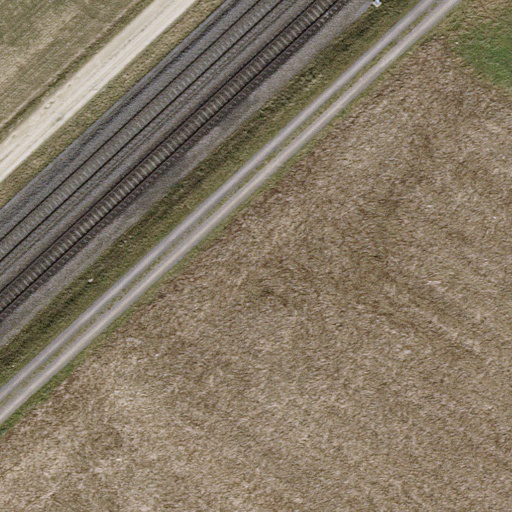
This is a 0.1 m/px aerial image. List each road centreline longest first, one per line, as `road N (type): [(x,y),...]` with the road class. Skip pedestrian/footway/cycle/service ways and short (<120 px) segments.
road 1 (track): [(450,0),(0,413)]
road 2 (track): [(0,164),(178,0)]
